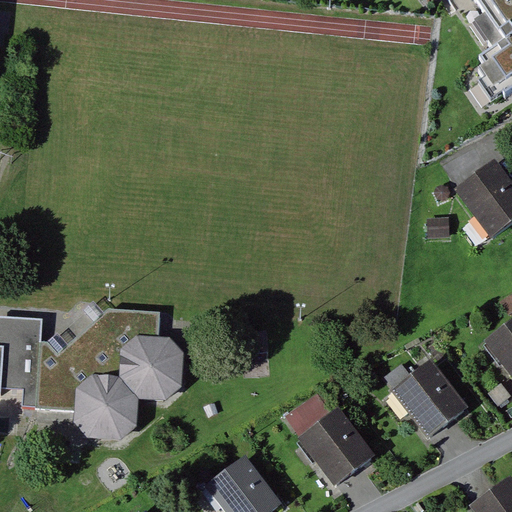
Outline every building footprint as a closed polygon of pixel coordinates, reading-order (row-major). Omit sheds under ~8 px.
[(493,116),(511,104),(511,0),(453,0),(493,59),(467,76),(493,116)] [(491,245),(511,229),(511,192),(497,172),(458,200),(491,245)] [(0,396),(26,398),(25,411),(36,412),(36,425),(74,426),(89,445),(122,446),(138,430),(140,405),(167,406),(183,393),(183,353),(168,338),(159,338),(159,313),(110,309),(81,335),(58,355),(48,342),(41,342),(41,322),(0,320),(0,396)] [(511,324),(487,345),(511,376),(511,324)] [(394,391),(431,443),(445,432),(469,416),(432,364),(394,391)] [(324,394),(286,417),(298,436),(335,413),(324,394)] [(300,445),(333,489),(347,479),(371,461),(338,417),(300,445)] [(205,490),(221,511),(282,511),(283,511),(244,461),(205,490)] [(473,511),(474,511),(511,511),(511,483),(489,499),(473,511)]
